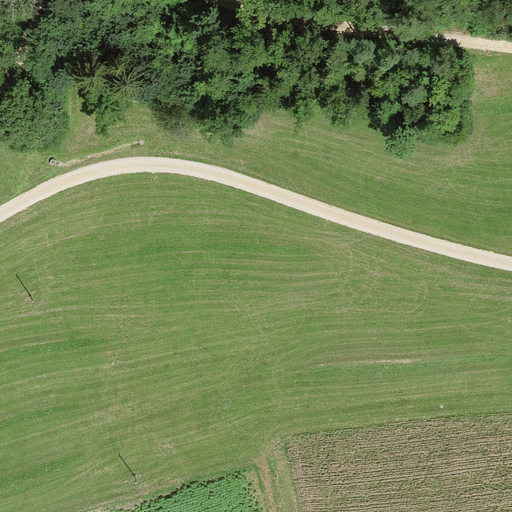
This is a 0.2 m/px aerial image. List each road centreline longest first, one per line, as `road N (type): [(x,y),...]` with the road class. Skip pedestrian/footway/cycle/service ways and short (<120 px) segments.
road 1 (track): [(511,262),(459,253),(166,162),(127,161),(69,175),(0,216)]
road 2 (track): [(511,47),(226,0)]
